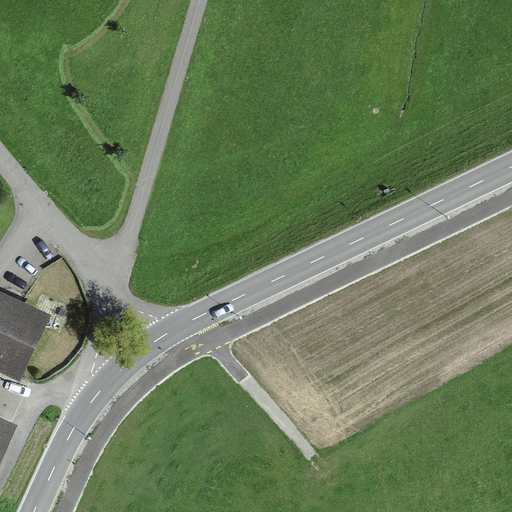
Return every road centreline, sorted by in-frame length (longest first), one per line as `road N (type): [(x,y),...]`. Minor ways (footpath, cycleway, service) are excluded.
road 1 (tertiary): [(511,167),(179,327)]
road 2 (unclassified): [(110,290),(200,0)]
road 3 (unclassified): [(110,290),(0,158)]
road 4 (tertiary): [(93,401),(34,511)]
